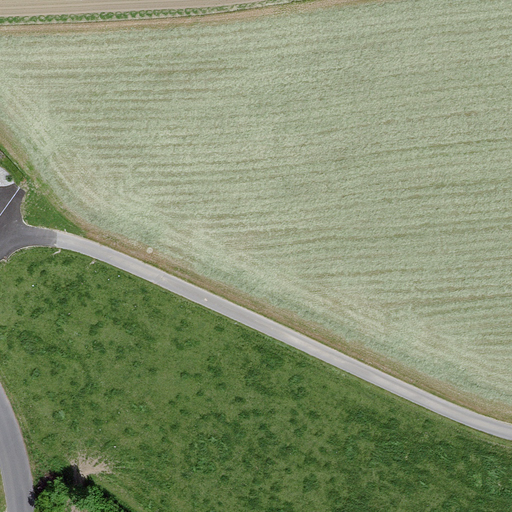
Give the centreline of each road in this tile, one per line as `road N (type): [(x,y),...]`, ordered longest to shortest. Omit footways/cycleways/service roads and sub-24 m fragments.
road 1 (unclassified): [(511,436),(96,244),(33,234),(0,249)]
road 2 (tertiary): [(33,511),(31,468),(0,389)]
